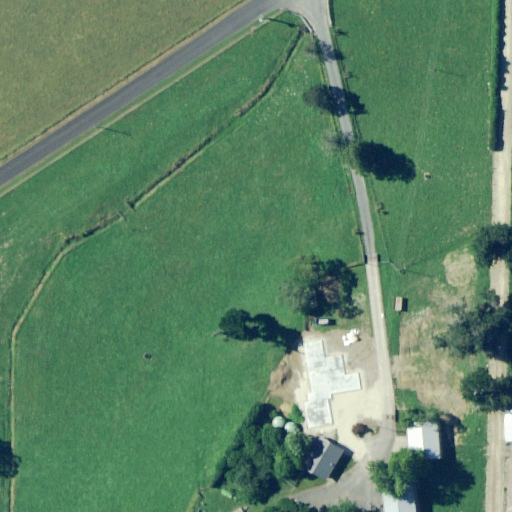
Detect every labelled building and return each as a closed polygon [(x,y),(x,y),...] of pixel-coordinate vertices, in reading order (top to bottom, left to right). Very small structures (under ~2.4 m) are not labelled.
[(362,400),(353,347),(319,353),(330,418),(351,415),(349,402),(362,400)] [(511,444),(511,417),(499,418),(500,445),(511,444)] [(442,423),(410,427),(413,463),(446,460),(442,423)] [(347,451),(323,437),(305,468),(330,482),(347,451)] [(421,511),(418,480),(386,483),(388,511),(421,511)]
